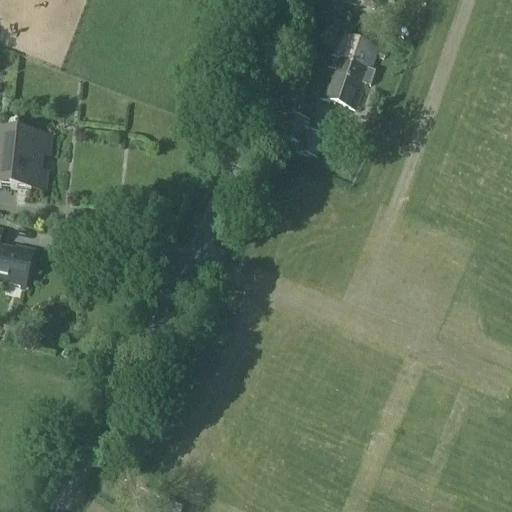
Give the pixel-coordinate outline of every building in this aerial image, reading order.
[(329,0),(376,11),(378,0),(329,0)] [(330,71),(320,100),(324,102),(357,112),(365,85),(372,88),(376,73),(370,71),(377,49),(344,39),(339,37),(328,70),(330,71)] [(311,123),(286,118),(281,142),(298,145),(306,147),(309,135),(311,123)] [(0,175),(0,187),(46,193),(48,173),(41,172),(43,156),(50,157),(52,137),(5,132),(0,175)] [(0,281),(26,288),(34,255),(0,247),(0,244),(3,234),(0,233),(0,281)] [(163,511),(182,511),(183,510),(184,508),(149,493),(141,489),(136,499),(163,511)]
